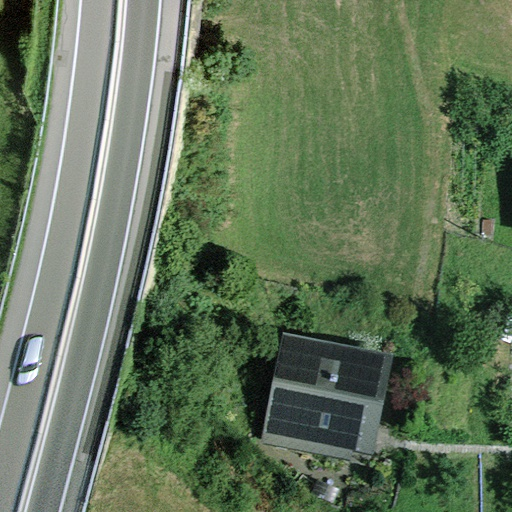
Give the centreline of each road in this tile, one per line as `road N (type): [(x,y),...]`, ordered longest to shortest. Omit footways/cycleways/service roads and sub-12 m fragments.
road 1 (primary): [(41,511),(125,151),(141,0)]
road 2 (primary): [(95,0),(61,242),(0,485)]
